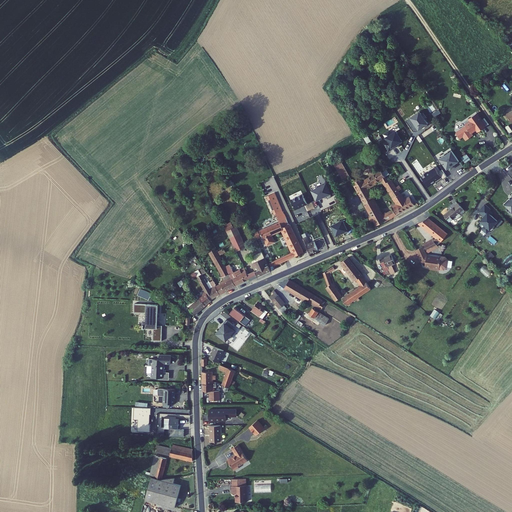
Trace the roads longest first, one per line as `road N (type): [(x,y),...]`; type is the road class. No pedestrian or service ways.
road 1 (residential): [(511,147),(416,213),(229,297),(203,317),(195,346),(202,511)]
road 2 (track): [(509,148),(407,0)]
